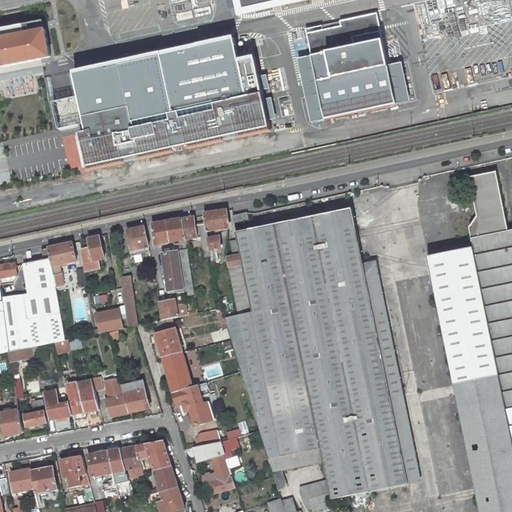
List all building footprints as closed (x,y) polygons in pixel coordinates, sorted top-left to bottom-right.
[(237,0),(241,13),(298,0),(237,0)] [(387,63),(377,12),(305,28),(310,54),(297,59),(311,123),(410,101),(401,62),(387,63)] [(0,66),(52,57),(47,30),(0,38),(0,66)] [(232,42),(73,77),(83,130),(74,134),(83,171),(269,130),(252,55),(236,60),(232,42)] [(480,511),(511,511),(511,230),(509,231),(497,172),(470,177),(478,216),(470,228),(473,248),(428,257),(429,264),(480,511)] [(253,312),(239,315),(225,318),(232,340),(242,372),(270,459),(321,448),(324,461),(328,480),(332,500),(422,481),(377,260),(364,263),(362,252),(358,236),(355,221),(353,209),(237,232),(238,240),(253,312)] [(207,231),(229,228),(227,210),(205,214),(206,224),(207,231)] [(248,213),(234,216),(235,223),(249,220),(248,213)] [(195,217),(184,219),(187,239),(202,237),(205,257),(211,256),(208,238),(207,231),(206,224),(196,225),(195,217)] [(187,240),(187,239),(184,219),(168,221),(153,224),(156,244),(156,245),(179,241),(187,240)] [(151,251),(145,226),(128,230),(130,240),(131,243),(128,244),(131,256),(151,251)] [(105,258),(100,236),(88,239),(90,248),(83,250),(86,269),(86,271),(101,268),(99,259),(103,259),(105,258)] [(222,249),(220,237),(208,238),(211,256),(212,262),(219,261),(218,252),(220,252),(220,249),(222,249)] [(176,252),(188,250),(187,240),(179,241),(180,244),(175,244),(176,252)] [(253,312),(238,240),(231,241),(234,255),(227,257),(239,315),(253,312)] [(77,261),(73,243),(49,248),(51,258),(54,276),(60,274),(63,274),(62,266),(64,266),(63,264),(77,261)] [(45,260),(51,258),(49,248),(42,250),(45,260)] [(189,295),(195,294),(188,250),(176,252),(163,254),(169,291),(187,288),(189,295)] [(51,258),(45,260),(27,264),(32,295),(3,299),(5,311),(10,351),(33,347),(56,342),(66,340),(56,286),(54,276),(51,258)] [(16,263),(0,265),(0,278),(1,286),(14,284),(18,276),(16,263)] [(86,269),(77,270),(80,287),(88,285),(86,271),(86,269)] [(128,327),(138,325),(131,276),(121,278),(128,327)] [(179,317),(176,300),(160,303),(163,320),(173,318),(179,317)] [(124,328),(120,309),(97,314),(100,329),(101,333),(124,328)] [(0,353),(8,352),(10,351),(5,311),(0,311),(0,353)] [(225,318),(223,312),(218,313),(227,341),(232,340),(225,318)] [(155,335),(157,335),(175,330),(173,324),(175,324),(173,318),(163,320),(152,323),(155,335)] [(184,352),(177,329),(175,330),(157,335),(163,358),(184,352)] [(118,331),(111,333),(113,341),(120,339),(118,331)] [(71,350),(83,347),(81,337),(69,340),(71,350)] [(69,340),(66,340),(56,342),(58,353),(71,350),(69,340)] [(10,351),(8,352),(10,362),(35,357),(33,347),(10,351)] [(192,383),(185,357),(195,354),(194,350),(184,352),(163,358),(173,393),(195,386),(204,383),(203,379),(198,380),(198,381),(192,383)] [(93,381),(95,388),(95,391),(103,390),(101,377),(92,378),(93,381)] [(20,378),(14,379),(18,400),(24,398),(20,378)] [(111,416),(130,412),(126,396),(126,395),(121,378),(106,382),(109,399),(106,400),(111,416)] [(93,381),(85,383),(86,390),(95,388),(93,381)] [(125,386),(127,395),(146,391),(144,381),(125,386)] [(77,419),(82,418),(81,414),(86,413),(79,384),(79,382),(68,384),(77,419)] [(85,383),(79,384),(86,413),(100,410),(95,391),(95,388),(86,390),(85,383)] [(195,386),(173,393),(177,405),(184,403),(186,410),(190,409),(195,426),(215,419),(210,402),(201,405),(195,386)] [(70,403),(60,405),(57,391),(46,393),(52,420),(72,415),(70,403)] [(130,412),(151,408),(146,391),(127,395),(126,395),(126,396),(130,412)] [(24,432),(20,410),(0,413),(0,415),(4,436),(24,432)] [(40,424),(47,423),(45,411),(25,415),(28,426),(36,425),(36,426),(40,425),(40,424)] [(197,441),(199,447),(222,442),(219,431),(201,434),(197,441)] [(239,447),(237,438),(222,442),(225,451),(239,447)] [(164,442),(137,447),(140,459),(150,456),(155,471),(172,467),(164,442)] [(230,475),(232,474),(231,468),(228,469),(225,458),(227,458),(225,451),(222,442),(199,447),(194,447),(199,462),(212,458),(217,472),(211,474),(211,472),(202,475),(205,485),(210,483),(213,495),(237,488),(233,476),(230,477),(230,475)] [(123,449),(128,470),(143,468),(140,459),(137,447),(123,449)] [(282,470),(324,461),(321,448),(270,459),(273,472),(282,470)] [(119,472),(128,470),(123,449),(119,450),(116,451),(109,452),(114,473),(116,482),(117,485),(121,484),(120,478),(121,478),(121,475),(119,475),(119,472)] [(109,452),(89,455),(94,477),(114,473),(109,452)] [(90,485),(83,457),(62,461),(65,478),(69,477),(72,488),(90,485)] [(36,493),(58,489),(54,467),(33,471),(32,469),(36,489),(36,493)] [(156,494),(162,493),(178,488),(172,467),(155,471),(161,489),(155,490),(156,494)] [(131,482),(141,480),(139,472),(143,471),(143,468),(128,470),(130,476),(131,482)] [(32,469),(12,473),(15,492),(18,492),(22,491),(36,489),(32,469)] [(288,485),(282,470),(273,472),(275,477),(279,491),(288,485)] [(0,496),(1,496),(10,494),(6,473),(0,474),(0,480),(0,481),(0,496)] [(313,511),(333,506),(332,500),(328,480),(300,488),(304,501),(308,510),(312,509),(313,511)] [(114,497),(120,495),(117,485),(116,482),(103,484),(106,498),(114,497)] [(164,500),(159,502),(161,511),(173,511),(185,509),(178,488),(162,493),(164,500)] [(134,492),(120,496),(122,503),(135,500),(134,492)] [(150,497),(139,499),(141,507),(152,504),(150,497)] [(299,511),(297,511),(293,498),(282,501),(285,511),(301,511),(302,511),(299,511)] [(272,511),(285,511),(282,501),(282,500),(269,504),(272,511)]
